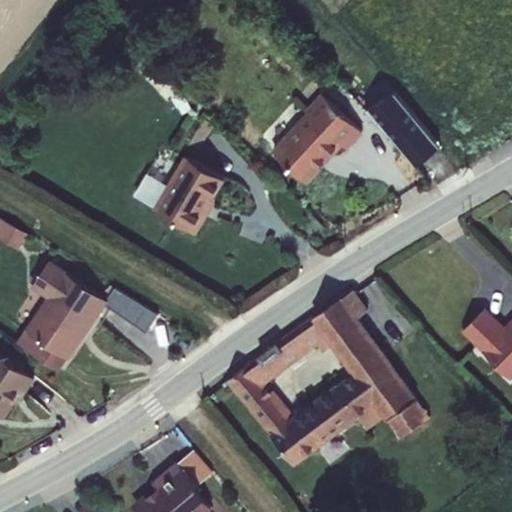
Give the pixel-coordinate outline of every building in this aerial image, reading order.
[(297,114),(302,120),(318,103),(313,98),(297,114)] [(265,158),(296,188),(332,150),(342,158),(357,141),(318,103),(302,120),(265,158)] [(149,222),(191,247),(205,224),(200,221),(219,190),(180,167),(149,222)] [(95,304),(33,263),(20,287),(39,300),(7,349),(46,375),(56,361),(58,362),(95,304)] [(379,429),(408,405),(349,322),(359,313),(346,300),(222,387),(288,467),(350,424),(358,432),(373,420),(379,429)] [(479,306),(458,330),(506,377),(511,371),(511,317),(501,329),(479,306)] [(27,387),(0,370),(0,413),(10,400),(16,404),(27,387)] [(150,490),(130,505),(129,511),(201,511),(203,511),(187,490),(189,488),(169,463),(144,483),(150,490)]
